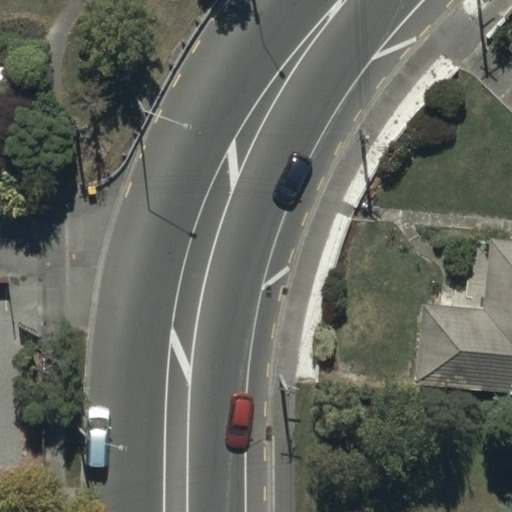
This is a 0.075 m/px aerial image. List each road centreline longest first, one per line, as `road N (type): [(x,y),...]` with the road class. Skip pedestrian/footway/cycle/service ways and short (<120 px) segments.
road 1 (secondary): [(343,0),(280,69),(246,122),(193,241)]
road 2 (secondary): [(193,241),(178,340),(173,511)]
road 3 (residential): [(0,243),(193,241)]
